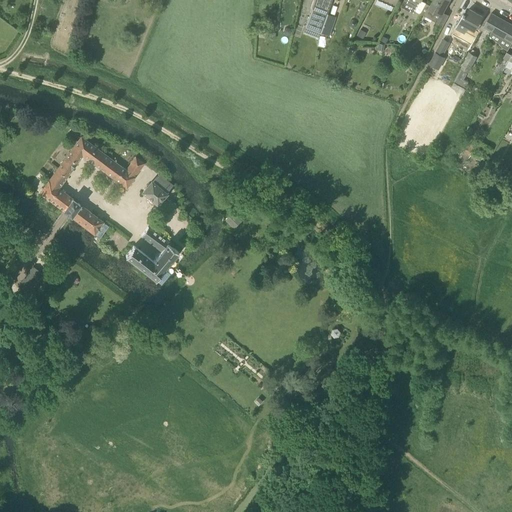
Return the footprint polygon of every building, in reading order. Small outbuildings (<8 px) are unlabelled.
[(327,14),(332,0),(315,0),(305,27),(320,32),(325,20),(327,14)] [(404,0),(417,7),(415,11),(420,13),(420,12),(425,3),(421,0),(420,0),(404,0)] [(425,3),(420,12),(426,15),(425,16),(436,22),(442,26),(443,24),(448,15),(443,12),(449,1),(449,0),(433,0),(433,1),(430,6),(425,3)] [(466,15),(464,14),(456,28),(464,32),(468,27),(474,30),(482,16),(470,9),(466,15)] [(484,26),(496,32),(511,41),(511,24),(491,13),(484,26)] [(327,14),(325,20),(334,23),(336,17),(327,14)] [(270,19),(268,28),(276,29),(277,20),(270,19)] [(361,28),(357,35),(364,38),(367,32),(361,28)] [(405,36),(402,35),(399,35),(398,38),(399,41),(402,43),(405,42),(406,39),(405,36)] [(443,39),(435,53),(429,64),(439,69),(446,57),(442,55),(449,43),(443,39)] [(470,52),(460,68),(468,72),(476,56),(470,52)] [(506,52),(501,61),(506,65),(509,60),(511,61),(511,54),(511,55),(506,52)] [(40,193),(63,210),(71,216),(81,224),(94,233),(99,237),(108,225),(103,222),(89,212),(80,205),(58,188),(82,155),(126,188),(135,177),(134,176),(144,163),(136,157),(126,170),(81,137),(49,181),(40,193)] [(467,160),(472,154),(469,151),(465,148),(461,145),(456,150),(467,160)] [(143,193),(158,205),(166,194),(172,186),(159,175),(152,182),(143,193)] [(234,227),(246,216),(239,207),(226,219),(234,227)] [(153,261),(134,245),(125,256),(161,284),(169,275),(163,270),(177,252),(171,247),(172,245),(169,242),(168,243),(148,227),(141,235),(161,251),(153,261)]
